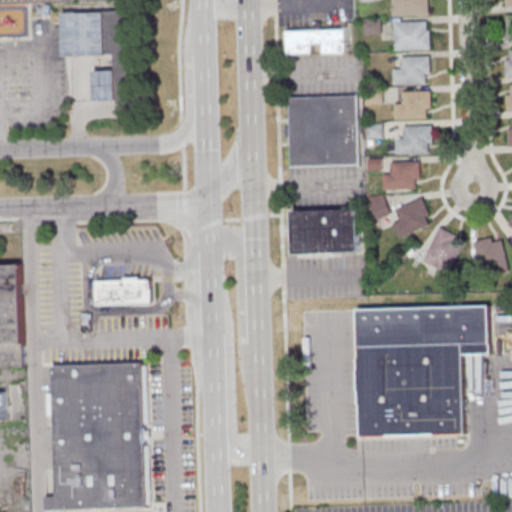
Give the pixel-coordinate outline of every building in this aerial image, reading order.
[(427,0),(427,14),(392,15),(392,0),(427,0)] [(63,9),(64,55),(117,54),(117,69),(94,70),(94,99),(117,98),(117,102),(143,101),(140,7),(63,9)] [(381,34),(381,18),(365,18),(365,34),(381,34)] [(428,49),(393,49),(393,21),(425,20),(425,29),(428,29),(428,49)] [(348,54),(348,29),(289,29),(289,54),(348,54)] [(392,84),(392,68),(400,68),(400,56),(429,55),(430,73),(425,73),(425,83),(392,84)] [(393,119),(393,103),(401,103),(401,91),(430,90),(431,108),(426,108),(426,118),(393,119)] [(290,96),(292,166),(361,164),(359,94),(290,96)] [(384,138),(384,123),(368,124),(369,138),(384,138)] [(395,153),(394,137),(403,137),(403,125),(432,124),(432,142),(428,142),(428,152),(395,153)] [(382,189),(382,173),(390,173),(390,161),(420,160),(420,178),(415,179),(415,188),(382,189)] [(398,237),(392,222),(399,219),(395,208),(421,196),(429,213),(424,215),(428,224),(398,237)] [(360,208),(361,251),(296,253),(295,210),(360,208)] [(438,225),(422,261),(448,272),(462,242),(453,238),(455,233),(438,225)] [(509,272),(494,276),(492,268),(480,271),(472,240),(490,235),(491,241),(501,239),(509,272)] [(0,263),(22,263),(26,366),(0,367),(0,263)] [(98,304),(97,279),(126,278),(126,276),(142,275),(142,279),(152,278),(153,302),(98,304)] [(363,436),(359,307),(491,302),(493,353),(464,354),(467,432),(363,436)] [(53,365),(58,495),(46,496),(46,509),(148,505),(143,361),(53,365)]
